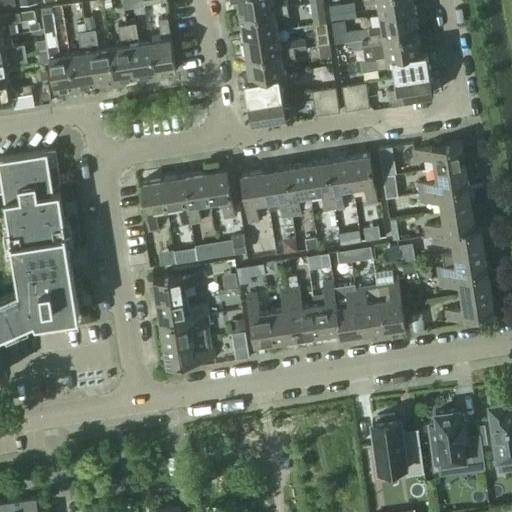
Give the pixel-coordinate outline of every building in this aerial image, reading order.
[(17,7),(15,0),(3,0),(5,9),(17,7)] [(237,0),(240,14),(289,6),(288,0),(237,0)] [(413,0),(364,0),(365,3),(378,1),(380,13),(414,8),(417,8),(416,7),(414,7),(413,0)] [(322,1),(310,3),(314,24),(326,22),(322,1)] [(346,18),(343,2),(329,4),(332,21),(346,18)] [(291,15),(289,6),(240,14),(243,34),(241,34),(241,36),(243,35),(279,30),(277,17),(291,15)] [(418,29),(414,8),(380,13),(382,26),(369,28),(370,36),(418,29)] [(0,34),(11,33),(9,22),(29,19),(28,10),(0,13),(0,34)] [(137,20),(135,10),(126,12),(128,22),(137,20)] [(52,14),(43,16),(46,35),(46,38),(48,48),(50,62),(51,69),(54,89),(65,87),(66,92),(75,91),(76,94),(70,52),(59,54),(56,33),(55,34),(52,14)] [(94,15),(85,16),(87,28),(95,27),(94,15)] [(162,38),(150,39),(157,81),(157,78),(166,76),(165,71),(176,69),(171,36),(168,16),(159,18),(162,38)] [(39,21),(29,22),(30,30),(41,28),(39,21)] [(136,21),(127,22),(136,76),(146,74),(147,79),(156,78),(156,81),(157,81),(150,39),(139,41),(136,21)] [(125,78),(136,76),(127,22),(118,24),(122,44),(111,46),(117,87),(117,84),(126,83),(125,78)] [(96,27),(87,28),(95,82),(106,81),(107,86),(116,84),(116,87),(117,87),(110,46),(99,47),(96,27)] [(81,50),(70,52),(76,94),(77,93),(76,91),(85,89),(85,84),(95,82),(87,28),(78,30),(81,50)] [(346,40),(344,28),(335,30),(337,42),(346,40)] [(371,37),(362,38),(365,59),(377,57),(426,49),(425,44),(420,45),(418,29),(371,37)] [(279,30),(243,35),(247,57),(307,47),(306,38),(281,42),(279,30)] [(11,33),(0,34),(0,55),(33,50),(34,50),(33,41),(25,42),(13,44),(11,33)] [(46,38),(36,40),(37,50),(37,49),(39,49),(48,48),(46,38)] [(330,56),(328,45),(319,46),(320,58),(330,56)] [(249,72),(244,73),(245,78),(286,72),(284,60),(308,56),(307,47),(247,57),(249,72)] [(39,49),(37,49),(40,64),(50,62),(48,48),(39,49)] [(430,71),(426,49),(377,57),(379,68),(394,66),(396,77),(430,71)] [(0,75),(10,74),(8,63),(28,60),(34,59),(33,50),(0,55),(0,75)] [(49,77),(47,69),(34,71),(35,80),(49,77)] [(245,78),(248,100),(284,94),(282,83),(291,82),(289,71),(286,72),(245,78)] [(430,71),(396,77),(397,86),(388,87),(390,100),(433,93),(430,71)] [(10,74),(0,75),(0,107),(14,105),(13,95),(33,92),(31,82),(11,86),(10,74)] [(366,81),(354,83),(358,108),(370,106),(366,81)] [(354,83),(342,85),(346,110),(358,108),(354,83)] [(336,86),(324,88),(328,112),(340,111),(336,86)] [(324,88),(312,90),(316,114),(328,112),(324,88)] [(285,103),(284,94),(248,100),(252,121),(295,115),(293,102),(285,103)] [(434,156),(435,166),(465,162),(461,141),(412,148),(414,159),(434,156)] [(0,329),(34,315),(36,318),(79,312),(73,274),(69,249),(60,189),(59,189),(54,190),(53,186),(58,185),(58,184),(60,182),(60,181),(61,181),(58,165),(57,160),(55,149),(48,150),(47,150),(47,149),(0,156),(0,191),(3,191),(4,197),(18,280),(23,291),(0,301),(0,329)] [(348,156),(353,185),(365,183),(368,202),(378,200),(370,152),(348,156)] [(348,156),(327,159),(334,207),(345,205),(342,187),(353,185),(348,156)] [(325,208),(334,207),(327,159),(306,163),(310,191),(322,190),(325,208)] [(394,159),(381,161),(383,175),(396,173),(394,159)] [(418,182),(419,191),(468,183),(465,162),(435,166),(437,179),(418,182)] [(306,163),(285,166),(292,214),(303,212),(300,193),(310,191),(306,163)] [(263,169),(268,199),(269,207),(281,205),(283,215),(292,214),(285,166),(263,169)] [(227,167),(205,170),(210,200),(222,199),(225,217),(235,216),(227,167)] [(257,200),(268,199),(263,169),(241,173),(249,221),(260,219),(257,200)] [(198,202),(210,200),(205,170),(184,174),(192,223),(201,221),(198,202)] [(192,223),(184,174),(163,177),(168,207),(179,205),(182,224),(192,223)] [(156,209),(168,207),(163,177),(141,181),(148,230),(159,228),(156,209)] [(440,198),(442,209),(471,204),(468,183),(419,191),(421,201),(440,198)] [(393,185),(385,186),(387,197),(398,195),(397,188),(393,185)] [(475,226),(471,204),(442,209),(444,221),(424,224),(426,234),(481,225),(475,226)] [(396,218),(391,219),(394,239),(399,238),(396,218)] [(453,240),(455,252),(484,247),(481,225),(426,234),(426,235),(432,234),(433,244),(453,240)] [(359,229),(346,232),(348,242),(361,240),(359,229)] [(316,236),(305,238),(307,249),(318,247),(316,236)] [(296,240),(286,242),(288,252),(298,250),(296,240)] [(245,251),(243,241),(232,243),(233,253),(245,251)] [(400,245),(389,247),(391,256),(401,255),(400,245)] [(365,258),(363,246),(351,248),(353,260),(365,258)] [(488,268),(484,247),(455,252),(457,263),(437,266),(438,276),(488,268)] [(349,248),(339,250),(339,255),(340,258),(350,256),(349,248)] [(187,250),(177,252),(178,261),(189,260),(187,250)] [(315,254),(307,255),(309,269),(318,268),(315,254)] [(416,270),(414,259),(402,261),(404,272),(416,270)] [(276,260),(264,262),(266,274),(278,272),(276,260)] [(248,264),(235,266),(238,283),(251,281),(248,264)] [(460,283),(462,295),(491,290),(488,268),(438,276),(440,286),(460,283)] [(202,270),(153,277),(157,299),(187,294),(185,283),(204,280),(202,270)] [(398,276),(376,279),(376,282),(384,328),(406,325),(398,276)] [(326,300),(314,302),(319,333),(340,329),(333,286),(332,280),(323,281),(326,300)] [(365,284),(355,286),(362,332),(384,328),(376,282),(365,284)] [(354,283),(333,286),(340,329),(340,335),(362,332),(355,286),(354,283)] [(300,285),(290,287),(297,336),(319,333),(314,302),(303,304),(300,285)] [(271,309),(276,339),(297,336),(290,287),(280,289),(283,307),(271,309)] [(495,312),(491,290),(462,295),(464,306),(444,309),(445,320),(495,312)] [(254,343),(276,339),(271,309),(261,310),(258,292),(247,294),(254,343)] [(157,299),(160,321),(209,313),(207,304),(189,307),(187,294),(157,299)] [(209,313),(160,321),(164,342),(212,334),(209,313)] [(244,318),(233,320),(234,330),(245,328),(244,318)] [(216,356),(212,334),(164,342),(167,364),(216,356)] [(248,357),(246,344),(232,347),(234,359),(248,357)] [(507,401),(490,403),(498,457),(511,454),(511,404),(511,405),(507,406),(507,401)] [(437,422),(430,423),(436,465),(438,464),(465,461),(466,474),(485,471),(480,434),(466,436),(464,419),(460,419),(458,408),(436,411),(437,422)] [(378,419),(373,420),(379,468),(406,465),(407,474),(424,472),(418,428),(417,428),(417,432),(403,434),(400,416),(395,417),(395,413),(377,415),(378,419)] [(244,488),(243,473),(218,475),(220,490),(244,488)] [(0,511),(49,511),(49,508),(38,509),(36,495),(14,498),(0,500),(0,511)]
